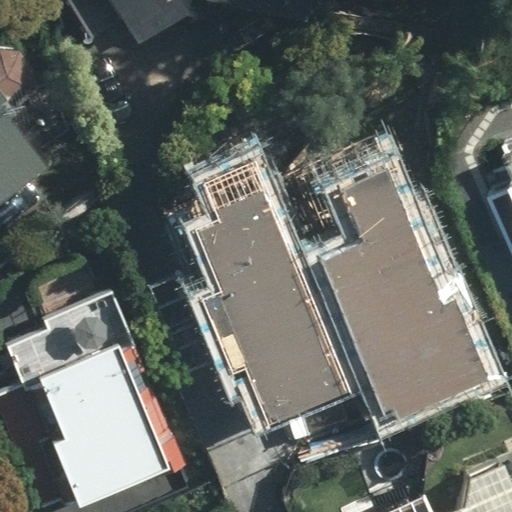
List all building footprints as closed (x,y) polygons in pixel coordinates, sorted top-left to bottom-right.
[(92,0),(108,29),(156,4),(155,0),(251,0),(288,7),(289,0),(92,0)] [(0,185),(37,157),(0,109),(0,185)] [(334,374),(235,131),(141,169),(240,412),(334,374)] [(288,181),(312,238),(294,245),(359,397),(377,390),(382,403),(465,368),(370,146),(288,181)] [(171,450),(123,338),(0,389),(0,441),(30,510),(171,450)] [(511,511),(511,503),(490,511),(511,511)]
